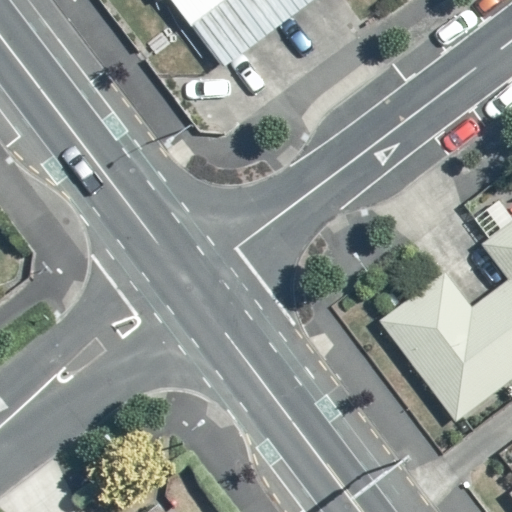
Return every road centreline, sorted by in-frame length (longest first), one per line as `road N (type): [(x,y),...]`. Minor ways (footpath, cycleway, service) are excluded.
road 1 (tertiary): [(511,42),(188,285)]
road 2 (secondary): [(188,285),(0,37)]
road 3 (secondary): [(358,511),(188,285)]
road 4 (residential): [(188,285),(0,430)]
